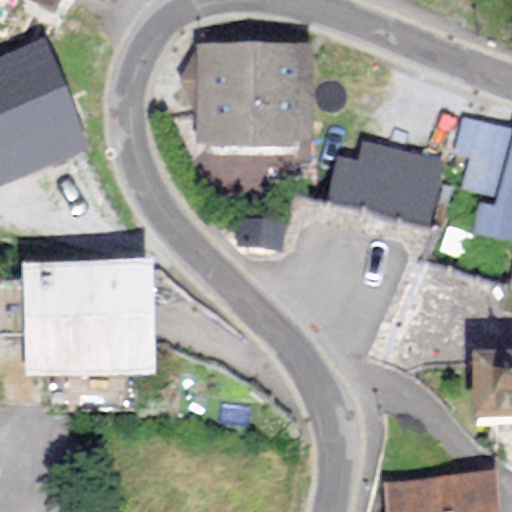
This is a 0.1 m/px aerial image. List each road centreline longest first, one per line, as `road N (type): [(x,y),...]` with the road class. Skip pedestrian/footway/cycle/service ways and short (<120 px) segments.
road 1 (tertiary): [(157,44),(138,81),(136,123),(160,204),(183,241),(319,380),(338,422),(335,511)]
road 2 (tertiary): [(511,84),(337,16),(266,0)]
